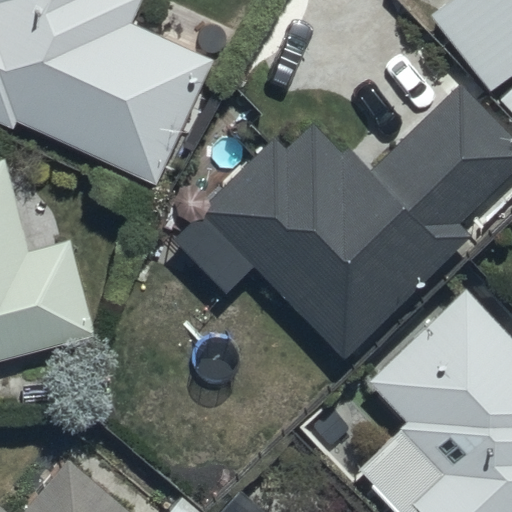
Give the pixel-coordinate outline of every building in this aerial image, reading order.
[(150,174),(204,47),(123,8),(126,0),(0,0),(0,111),(4,114),(8,106),(150,174)] [(511,0),(421,0),(421,1),(484,75),(511,50),(511,0)] [(334,338),(461,221),(447,205),(511,145),(511,130),(453,66),(360,150),(341,129),(335,134),(311,108),(284,133),(267,114),(192,182),(334,338)] [(0,346),(89,324),(65,224),(21,235),(0,149),(0,346)] [(511,511),(511,332),(459,276),(361,369),(399,409),(392,416),(436,462),(405,491),(425,511),(511,511)] [(0,511),(143,511),(57,441),(6,504),(0,498),(0,511)] [(289,511),(271,495),(255,511),(289,511)]
